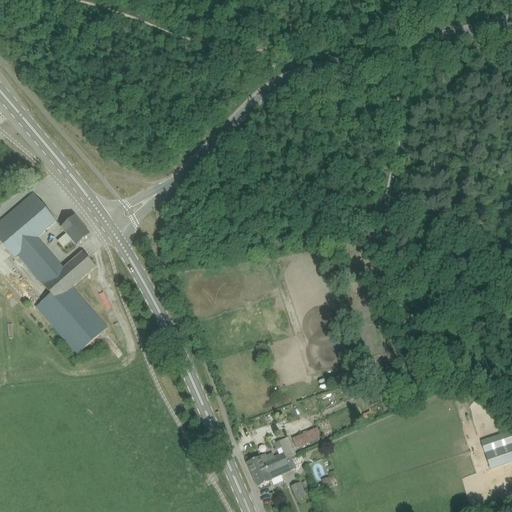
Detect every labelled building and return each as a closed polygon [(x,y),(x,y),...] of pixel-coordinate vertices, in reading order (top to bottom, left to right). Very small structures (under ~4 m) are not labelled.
[(57,222),(34,194),(5,218),(0,221),(0,241),(15,259),(18,256),(38,238),(57,222)] [(75,217),(71,220),(62,228),(66,234),(58,241),(63,247),(72,241),(76,247),(91,235),(75,217)] [(38,238),(18,256),(44,285),(64,268),(38,238)] [(96,267),(83,252),(64,268),(44,285),(52,294),(36,307),(77,355),(108,328),(73,288),(96,267)] [(0,270),(15,286),(20,281),(0,261),(0,270)] [(31,284),(23,292),(34,304),(42,297),(31,284)] [(102,286),(96,288),(102,303),(107,301),(102,286)] [(392,376),(370,383),(373,391),(384,388),(385,393),(396,390),(392,376)] [(293,439),(297,449),(322,438),(318,428),(293,439)] [(511,430),(482,441),(492,469),(511,462),(511,430)] [(267,454),(262,456),(247,463),(252,474),(287,459),(292,457),(284,439),(274,444),(276,450),(277,450),(282,448),(284,454),(274,458),(272,454),(268,456),(267,454)] [(258,487),(269,482),(272,481),(272,480),(297,469),(292,457),(287,459),(252,474),(258,487)] [(333,487),(330,477),(322,480),(325,489),(333,487)] [(307,497),(300,482),(291,487),(298,501),(307,497)] [(275,492),(274,492),(271,494),(271,493),(270,494),(272,498),(272,499),(274,502),(274,503),(279,500),(275,492)]
